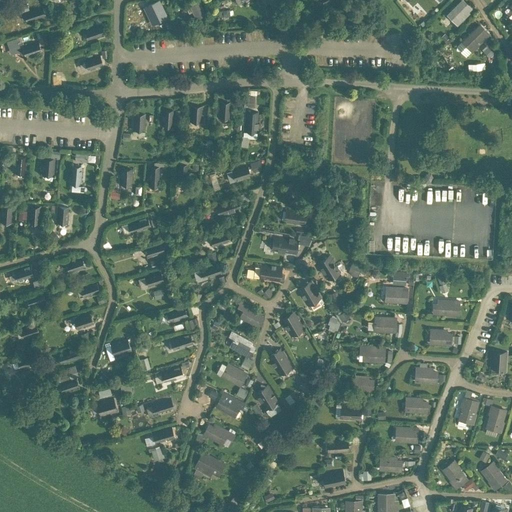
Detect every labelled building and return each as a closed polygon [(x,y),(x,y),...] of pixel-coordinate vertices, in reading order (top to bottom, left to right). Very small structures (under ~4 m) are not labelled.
[(159,0),(158,0),(149,5),(157,21),(167,16),(159,0)] [(199,0),(193,0),(188,3),(196,19),(206,14),(199,0)] [(463,0),(462,0),(451,11),(456,16),(453,19),(458,23),(468,13),(465,11),(470,7),(463,0)] [(42,5),(24,11),(28,22),(46,15),(42,5)] [(101,24),(84,29),(88,40),(104,34),(101,24)] [(480,24),(463,41),(472,50),(489,34),(480,24)] [(15,36),(5,40),(10,53),(20,49),(15,36)] [(38,40),(22,46),(26,57),(42,51),(38,40)] [(100,54),(84,59),(87,70),(104,65),(100,54)] [(244,104),(254,105),(254,96),(244,95),(244,104)] [(231,102),(220,101),(219,118),(230,119),(231,102)] [(203,106),(191,105),(190,122),(202,123),(203,106)] [(175,109),(163,109),(162,126),(173,127),(175,109)] [(259,111),(247,111),(246,130),(257,131),(259,111)] [(146,113),(134,113),(134,130),(145,131),(146,113)] [(75,151),(75,160),(85,160),(85,151),(75,151)] [(27,156),(16,155),(14,172),(26,173),(27,156)] [(55,158),(44,157),(42,175),(54,176),(55,158)] [(249,161),(252,170),(262,167),(259,158),(249,161)] [(189,164),(178,163),(177,180),(188,181),(189,164)] [(83,166),(71,165),(70,184),(81,185),(83,166)] [(163,166),(148,165),(146,186),(162,187),(163,166)] [(248,165),(231,170),(235,181),(251,175),(248,165)] [(133,168),(121,168),(120,185),(132,186),(133,168)] [(281,184),(286,192),(293,188),(288,179),(281,184)] [(237,198),(217,204),(220,215),(241,208),(237,198)] [(13,206),(2,205),(0,223),(12,223),(13,206)] [(41,206),(30,205),(29,223),(40,224),(41,206)] [(69,207),(58,206),(57,223),(68,224),(69,207)] [(307,209),(286,206),(283,222),(305,225),(307,209)] [(147,216),(128,222),(132,233),(151,227),(147,216)] [(226,230),(210,236),(213,246),(230,241),(226,230)] [(299,239),(277,236),(275,251),(296,254),(299,239)] [(162,241),(145,246),(149,257),(165,252),(162,241)] [(215,249),(207,252),(209,257),(217,254),(215,249)] [(341,272),(330,254),(317,262),(328,280),(341,272)] [(82,256),(66,262),(69,273),(86,267),(82,256)] [(220,262),(199,269),(203,279),(224,272),(220,262)] [(283,266),(261,263),(259,278),(280,281),(283,266)] [(31,265),(14,270),(18,281),(34,276),(31,265)] [(349,273),(357,274),(358,266),(350,265),(349,273)] [(392,269),(391,281),(404,283),(406,270),(392,269)] [(161,271),(144,276),(148,287),(164,281),(161,271)] [(322,298),(311,280),(297,287),(308,306),(322,298)] [(97,281),(80,286),(84,297),(100,292),(97,281)] [(407,287),(387,286),(386,299),(406,301),(407,287)] [(153,299),(163,296),(161,287),(151,290),(153,299)] [(328,292),(333,307),(342,304),(337,289),(328,292)] [(43,291),(26,296),(30,307),(46,301),(43,291)] [(461,300),(439,299),(439,305),(440,305),(439,312),(460,314),(461,300)] [(184,305),(166,311),(170,322),(188,316),(184,305)] [(260,315),(245,308),(241,317),(246,320),(245,322),(263,332),(266,327),(256,322),(260,315)] [(335,315),(340,322),(350,315),(345,308),(335,315)] [(305,329),(294,310),(281,318),(292,337),(305,329)] [(90,313),(74,318),(77,329),(94,323),(90,313)] [(330,316),(327,326),(337,329),(341,319),(330,316)] [(396,317),(376,316),(375,321),(374,321),(374,329),(395,330),(396,317)] [(36,322),(20,327),(23,338),(39,333),(36,322)] [(445,329),(431,328),(430,342),(450,343),(451,333),(445,332),(445,329)] [(253,340),(232,329),(229,336),(234,339),(230,346),(250,357),(256,345),(251,343),(253,340)] [(190,333),(170,339),(173,350),(193,344),(190,333)] [(127,336),(110,342),(115,357),(132,351),(127,336)] [(385,345),(364,344),(364,351),(371,352),(371,359),(387,360),(388,350),(385,350),(385,345)] [(80,345),(64,351),(67,362),(84,356),(80,345)] [(292,366),(281,347),(268,355),(279,373),(292,366)] [(507,351),(492,350),(492,364),(502,365),(502,369),(506,369),(507,351)] [(33,352),(17,358),(20,369),(37,363),(33,352)] [(246,355),(240,363),(247,368),(253,359),(246,355)] [(147,356),(139,357),(140,368),(149,366),(147,356)] [(69,377),(78,375),(75,363),(67,365),(69,377)] [(247,373),(229,363),(222,375),(240,385),(247,373)] [(181,365),(161,371),(164,382),(184,376),(181,365)] [(431,368),(417,366),(416,372),(420,373),(419,380),(436,382),(437,371),(431,371),(431,368)] [(367,376),(353,375),(353,381),(356,381),(356,388),(373,389),(373,379),(367,379),(367,376)] [(76,376),(59,382),(63,393),(79,387),(76,376)] [(268,384),(255,392),(266,410),(279,402),(268,384)] [(239,386),(236,394),(244,397),(248,389),(239,386)] [(215,397),(218,391),(211,388),(208,394),(215,397)] [(245,403),(226,393),(223,398),(222,397),(217,406),(231,414),(235,407),(238,409),(239,407),(242,408),(245,403)] [(421,397),(407,396),(406,402),(410,403),(410,410),(426,411),(427,401),(421,400),(421,397)] [(114,397),(96,402),(101,417),(118,411),(114,397)] [(171,397),(151,404),(154,415),(175,408),(171,397)] [(477,401),(464,397),(460,409),(461,410),(459,418),(472,422),(475,413),(474,413),(477,401)] [(138,411),(144,408),(142,402),(135,405),(138,411)] [(362,404),(341,403),(340,418),(361,420),(362,404)] [(505,409),(492,405),(489,413),(491,413),(487,428),(500,432),(503,422),(502,421),(505,409)] [(215,427),(209,424),(204,433),(219,441),(222,435),(232,440),(234,434),(216,425),(215,427)] [(410,427),(397,426),(396,432),(400,432),(400,439),(416,441),(417,426),(411,426),(410,427)] [(172,427),(152,432),(155,443),(175,438),(172,427)] [(348,436),(327,437),(328,453),(349,451),(348,436)] [(167,441),(168,448),(180,447),(179,440),(167,441)] [(152,457),(165,457),(164,445),(151,446),(152,457)] [(503,457),(506,452),(497,447),(494,452),(503,457)] [(226,464),(206,453),(204,456),(203,455),(196,467),(211,475),(213,472),(219,475),(226,464)] [(395,456),(381,455),(381,461),(384,461),(384,469),(400,470),(401,460),(395,459),(395,456)] [(460,467),(454,460),(449,464),(452,467),(446,472),(452,480),(451,481),(456,487),(467,478),(459,468),(460,467)] [(494,460),(483,469),(492,480),(490,481),(495,487),(507,478),(499,468),(500,467),(494,460)] [(343,468),(322,473),(325,488),(346,483),(343,468)] [(370,477),(370,468),(362,468),(362,478),(370,477)] [(468,490),(474,483),(468,478),(462,485),(468,490)] [(502,483),(507,490),(511,487),(511,484),(508,479),(502,483)] [(393,493),(379,493),(379,511),(397,511),(397,502),(393,502),(393,493)] [(361,500),(347,500),(346,511),(364,511),(365,509),(361,509),(361,500)] [(486,511),(487,500),(480,500),(479,511),(486,511)] [(473,511),(475,507),(459,503),(456,511),(473,511)]
